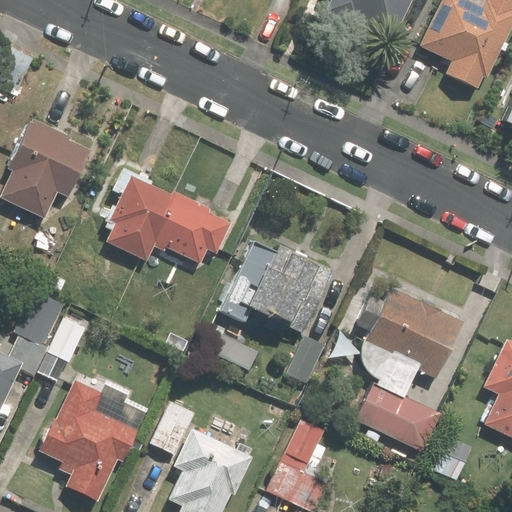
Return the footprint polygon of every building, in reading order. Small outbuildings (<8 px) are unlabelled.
[(393,42),(412,0),(328,0),(324,11),(393,42)] [(477,89),(483,76),(487,78),(511,24),(511,0),(440,0),(419,48),(450,62),(445,74),(477,89)] [(511,106),(502,126),(511,131),(511,106)] [(65,195),(89,148),(29,119),(5,166),(11,169),(0,189),(0,195),(42,216),(55,190),(65,195)] [(169,192),(130,174),(108,219),(114,222),(106,240),(145,259),(153,241),(198,262),(206,246),(217,251),(231,221),(208,210),(209,207),(171,189),(169,192)] [(245,304),(301,330),(331,268),(279,244),(268,266),(264,264),(245,304)] [(434,377),(461,320),(390,287),(366,338),(359,343),(358,354),(361,362),(366,370),(376,378),(374,383),(402,396),(415,369),(434,377)] [(12,328),(43,343),(63,304),(32,289),(12,328)] [(86,327),(61,315),(45,350),(70,362),(86,327)] [(204,347),(249,369),(258,350),(213,328),(204,347)] [(304,383),(323,342),(303,333),(284,374),(304,383)] [(511,335),(509,333),(484,384),(498,391),(483,420),(511,434),(511,335)] [(0,406),(21,362),(0,352),(0,406)] [(63,485),(97,499),(116,455),(121,458),(135,426),(94,408),(103,388),(72,374),(38,451),(60,460),(58,466),(69,471),(63,485)] [(355,418),(420,449),(437,413),(402,396),(374,383),(373,382),(355,418)] [(149,443),(174,454),(193,409),(169,399),(149,443)] [(325,430),(299,418),(266,488),(311,510),(325,481),(305,471),(325,430)] [(176,511),(219,511),(229,491),(234,493),(251,454),(190,427),(173,466),(181,469),(168,498),(181,504),(176,511)]
